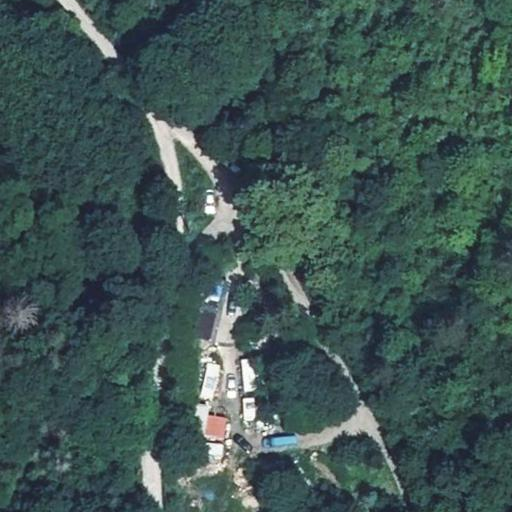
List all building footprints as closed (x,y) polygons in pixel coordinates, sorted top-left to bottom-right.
[(200,304),(195,338),(213,340),(218,307),(200,304)] [(241,358),(243,389),(261,388),(259,357),(241,358)] [(205,363),(202,398),(216,399),(218,364),(205,363)] [(256,419),(254,397),(243,397),(244,419),(256,419)] [(226,438),(227,416),(206,415),(205,437),(226,438)]
